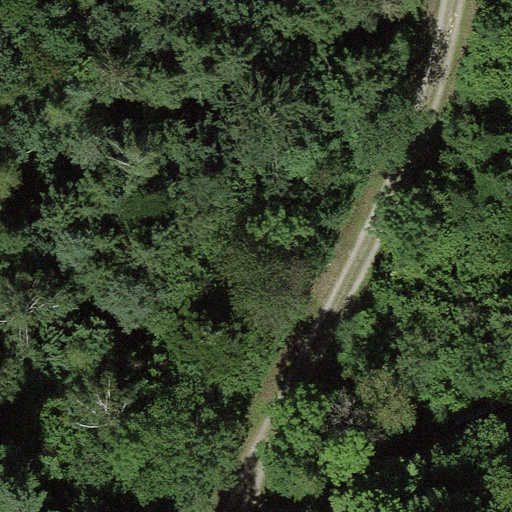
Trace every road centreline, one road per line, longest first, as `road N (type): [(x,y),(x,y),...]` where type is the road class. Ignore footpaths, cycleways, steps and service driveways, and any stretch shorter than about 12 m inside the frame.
road 1 (track): [(245,511),(439,101),(462,0)]
road 2 (track): [(281,511),(511,426)]
